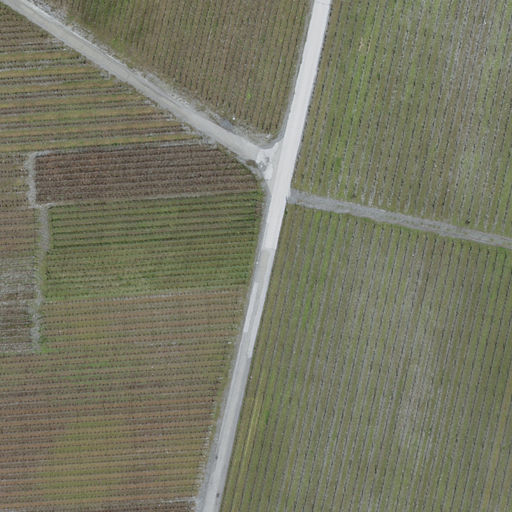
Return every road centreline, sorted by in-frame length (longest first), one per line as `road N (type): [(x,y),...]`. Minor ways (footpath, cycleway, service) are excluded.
road 1 (track): [(511,246),(285,196),(265,164),(10,0)]
road 2 (track): [(212,511),(330,0)]
